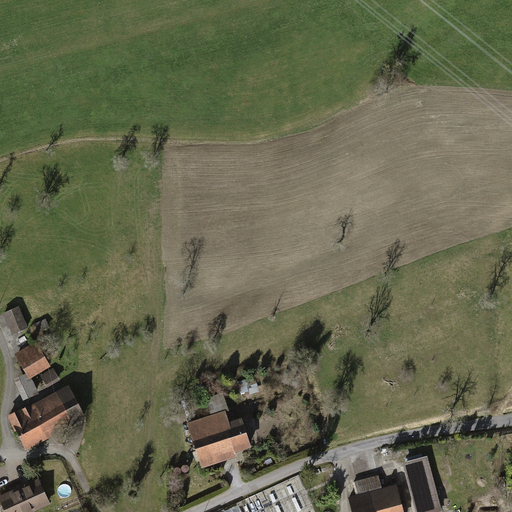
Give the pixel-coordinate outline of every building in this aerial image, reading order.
[(18,309),(5,314),(13,333),(26,328),(18,309)] [(37,340),(15,353),(27,373),(30,378),(32,377),(52,365),(37,340)] [(54,368),(41,375),(48,387),(61,380),(54,368)] [(15,379),(24,400),(40,393),(32,377),(30,378),(27,373),(15,379)] [(9,416),(27,450),(88,418),(70,383),(9,416)] [(186,422),(201,469),(237,457),(236,452),(252,447),(242,417),(229,422),(226,411),(228,410),(222,392),(205,398),(211,414),(186,422)] [(403,462),(415,511),(439,511),(443,511),(428,456),(403,462)] [(348,497),(351,511),(404,511),(397,484),(383,488),(379,475),(355,481),(358,494),(348,497)] [(32,511),(51,504),(40,478),(0,495),(0,499),(5,511),(32,511)] [(264,511),(259,499),(228,511),(264,511)]
